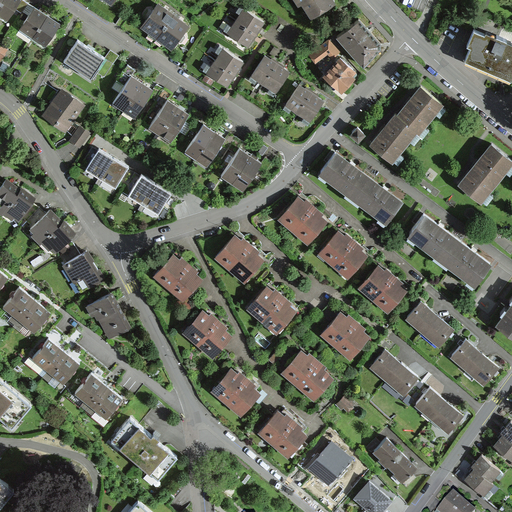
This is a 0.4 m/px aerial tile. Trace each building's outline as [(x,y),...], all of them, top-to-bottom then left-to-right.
[(29,2),(26,0),(3,0),(0,5),(0,18),(6,23),(15,9),(21,13),(29,2)] [(291,0),(298,9),(301,7),(311,21),(336,3),(334,0),(291,0)] [(174,14),(159,3),(142,27),(157,38),(174,14)] [(34,36),(49,15),(36,6),(16,36),(29,45),(34,36)] [(243,7),(235,20),(256,34),(265,21),(243,7)] [(190,25),(174,14),(157,38),(173,49),(190,25)] [(61,23),(49,15),(34,36),(47,45),(61,23)] [(384,47),(359,18),(339,36),(364,64),(384,47)] [(248,47),(256,34),(235,20),(226,33),(248,47)] [(488,34),(476,29),(470,45),(473,47),(467,61),(511,79),(511,40),(489,31),(488,34)] [(107,57),(78,38),(63,60),(92,80),(107,57)] [(330,40),(309,56),(314,63),(328,53),(333,59),(340,53),(330,40)] [(224,47),(215,60),(236,74),(245,61),(224,47)] [(277,63),(265,55),(251,77),(264,85),(277,63)] [(361,72),(342,56),(326,75),(344,90),(361,72)] [(228,87),(236,74),(215,60),(207,73),(228,87)] [(290,70),(277,63),(264,85),(276,92),(290,70)] [(144,82),(133,75),(114,104),(125,111),(144,82)] [(155,89),(144,82),(125,111),(136,118),(155,89)] [(313,91),(300,83),(286,106),(299,114),(313,91)] [(420,83),(396,113),(421,133),(444,104),(420,83)] [(86,103),(63,86),(43,115),(66,131),(86,103)] [(325,99),(313,91),(299,114),(311,121),(325,99)] [(180,106),(169,99),(150,128),(161,135),(180,106)] [(191,113),(180,106),(161,135),(172,142),(191,113)] [(421,133),(396,113),(371,143),(396,163),(421,133)] [(216,130),(205,123),(186,152),(197,159),(216,130)] [(367,132),(359,125),(352,133),(360,140),(367,132)] [(90,133),(80,126),(70,141),(80,148),(90,133)] [(227,137),(216,130),(197,159),(208,166),(227,137)] [(511,167),(511,156),(492,141),(458,183),(483,203),(511,167)] [(116,154),(101,145),(86,167),(102,176),(116,154)] [(252,154),(241,147),(222,176),(233,183),(252,154)] [(371,176),(338,151),(321,173),(354,199),(371,176)] [(131,163),(116,154),(102,176),(118,186),(131,163)] [(263,161),(252,154),(233,183),(244,190),(263,161)] [(158,179),(143,170),(130,192),(145,201),(158,179)] [(371,176),(354,199),(387,224),(405,201),(371,176)] [(174,188),(158,179),(145,201),(161,210),(174,188)] [(0,211),(4,214),(20,192),(6,182),(0,189),(0,211)] [(34,200),(21,191),(20,192),(4,214),(17,224),(34,200)] [(294,231),(315,206),(308,200),(306,202),(299,196),(280,219),(294,231)] [(323,213),(315,206),(294,231),(309,243),(328,220),(322,215),(323,213)] [(41,245),(61,225),(48,212),(31,229),(36,233),(33,237),(41,245)] [(461,238),(428,213),(411,235),(444,261),(461,238)] [(75,233),(64,222),(61,225),(41,245),(40,246),(51,257),(75,233)] [(335,266),(356,241),(348,234),(346,236),(340,231),(321,254),(335,266)] [(232,270),(253,245),(245,238),(243,241),(237,235),(218,258),(232,270)] [(461,238),(444,261),(477,286),(494,263),(461,238)] [(364,247),(356,241),(335,266),(349,278),(369,255),(362,249),(364,247)] [(261,252),(253,245),(232,270),(246,282),(266,259),(259,254),(261,252)] [(103,276),(88,251),(63,266),(74,283),(79,280),(84,288),(103,276)] [(170,288),(191,263),(183,256),(181,259),(175,253),(156,276),(170,288)] [(199,270),(191,263),(170,288),(184,300),(204,277),(197,272),(199,270)] [(375,299),(396,274),(388,268),(386,270),(380,265),(361,288),(375,299)] [(404,281),(396,274),(375,299),(389,312),(409,289),(402,283),(404,281)] [(264,321),(285,296),(277,289),(275,291),(269,286),(250,309),(264,321)] [(35,299),(21,287),(4,308),(14,316),(11,320),(15,324),(35,299)] [(120,309),(111,292),(86,305),(91,316),(96,313),(100,321),(120,309)] [(293,302),(285,296),(264,321),(278,333),(298,310),(291,304),(293,302)] [(50,311),(35,299),(15,324),(21,328),(25,323),(34,331),(50,311)] [(439,313),(423,300),(408,318),(424,331),(439,313)] [(511,305),(498,324),(511,334),(511,305)] [(120,309),(100,321),(109,338),(130,326),(120,309)] [(199,344),(220,319),(212,312),(210,314),(204,309),(185,332),(199,344)] [(338,346),(359,321),(351,315),(349,317),(343,312),(323,334),(338,346)] [(455,326),(439,313),(424,331),(441,344),(455,326)] [(228,325),(220,319),(199,344),(214,356),(233,333),(226,327),(228,325)] [(367,328),(359,321),(338,346),(352,358),(372,336),(365,330),(367,328)] [(64,350),(50,338),(33,359),(43,367),(39,371),(44,375),(64,350)] [(484,351),(468,338),(453,356),(469,370),(484,351)] [(403,362),(387,349),(372,367),(388,380),(403,362)] [(79,362),(64,350),(44,375),(50,379),(54,374),(63,382),(79,362)] [(299,384),(320,359),(312,353),(310,355),(304,350),(284,373),(299,384)] [(500,365),(484,351),(469,370),(485,383),(500,365)] [(328,366),(320,359),(299,384),(313,397),(332,374),(326,368),(328,366)] [(419,375),(403,362),(388,380),(404,393),(419,375)] [(228,403),(249,378),(241,371),(239,373),(233,368),(214,391),(228,403)] [(108,385),(93,374),(77,394),(86,402),(83,406),(88,410),(108,385)] [(0,378),(0,419),(11,428),(31,405),(0,378)] [(257,384),(249,378),(228,403),(242,415),(262,392),(255,386),(257,384)] [(122,397),(108,385),(88,410),(93,414),(97,410),(106,417),(122,397)] [(449,400),(432,387),(418,405),(434,418),(449,400)] [(358,406),(346,395),(337,405),(342,410),(344,408),(351,414),(358,406)] [(465,413),(449,400),(434,418),(450,432),(465,413)] [(274,444),(296,419),(288,413),(286,415),(279,409),(260,432),(274,444)] [(152,435),(131,417),(111,440),(136,461),(158,435),(155,432),(152,435)] [(303,426),(296,419),(274,444),(289,456),(308,433),(302,428),(303,426)] [(511,422),(503,432),(505,433),(511,438),(511,422)] [(511,438),(505,433),(495,445),(511,458),(511,438)] [(161,437),(158,435),(136,461),(160,481),(179,457),(158,440),(161,437)] [(403,452),(389,438),(374,452),(381,459),(380,460),(387,468),(388,467),(403,452)] [(353,458),(332,441),(311,466),(332,484),(353,458)] [(417,467),(403,452),(388,467),(395,474),(394,475),(401,482),(417,467)] [(501,470),(482,456),(474,466),(475,467),(493,481),(501,470)] [(493,481),(475,467),(466,479),(485,494),(494,482),(493,481)] [(0,508),(15,490),(0,476),(0,508)] [(382,511),(392,501),(369,481),(353,499),(368,511),(382,511)] [(457,511),(465,504),(454,495),(439,511),(457,511)] [(153,511),(140,501),(130,511),(153,511)]
